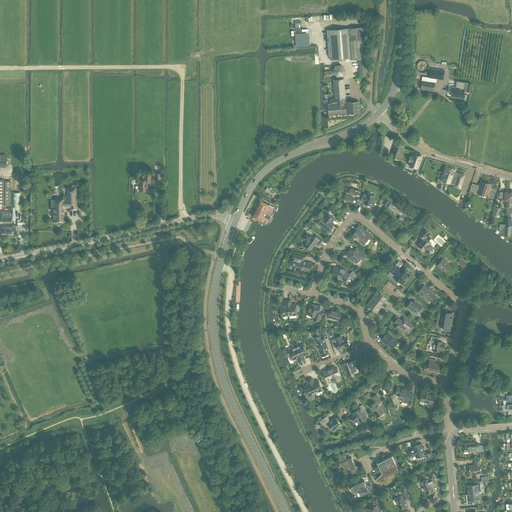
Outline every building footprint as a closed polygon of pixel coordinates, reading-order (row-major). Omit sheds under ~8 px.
[(361,76),(367,75),(363,27),(328,30),(331,60),(350,58),(351,59),(360,58),(361,76)] [(342,76),(345,70),(341,65),(336,66),(333,71),(337,76),(342,76)] [(431,69),(429,78),(443,80),(444,71),(431,69)] [(335,99),(330,100),(331,104),(340,103),(341,114),(347,114),(345,97),(344,79),(333,80),(335,99)] [(434,91),(435,83),(422,81),(420,89),(434,91)] [(471,84),(457,81),(456,85),(458,86),(457,88),(453,87),(453,88),(452,87),(451,92),(452,92),(451,96),(464,98),(464,93),(464,91),(468,91),(468,92),(469,92),(469,91),(470,92),(471,87),(471,84)] [(348,113),(360,113),(359,102),(347,102),(348,113)] [(331,104),(328,104),(329,115),(341,114),(340,103),(331,104)] [(399,160),(404,147),(396,144),(391,157),(399,160)] [(410,165),(417,168),(421,156),(414,154),(413,157),(410,157),(409,161),(411,162),(410,165)] [(441,179),(441,180),(442,180),(446,181),(449,183),(451,183),(455,184),(454,186),(460,188),(464,175),(458,173),(458,174),(454,173),(455,169),(446,166),(441,179)] [(147,183),(150,183),(150,175),(145,175),(145,176),(143,176),(143,181),(138,181),(138,185),(140,185),(140,191),(147,191),(147,183)] [(476,193),(486,197),(490,185),(481,181),(479,186),(478,185),(478,187),(472,185),(470,191),(468,197),(470,198),(472,192),(476,193)] [(55,206),(53,206),(53,221),(63,221),(63,208),(69,208),(69,210),(76,209),(76,188),(75,188),(75,185),(72,185),(72,188),(67,188),(67,201),(63,201),(63,200),(54,200),(55,206)] [(351,188),(349,195),(351,195),(352,194),(359,196),(361,191),(351,188)] [(500,192),(500,198),(502,198),(502,201),(505,201),(506,202),(506,210),(509,210),(509,192),(508,190),(506,190),(505,192),(500,192)] [(366,194),(363,193),(361,201),(364,202),(363,203),(371,206),(371,205),(373,205),(374,201),(373,201),(375,196),(367,193),(366,194)] [(260,200),(258,204),(272,212),(273,208),(273,207),(269,205),(260,200)] [(387,201),(384,205),(393,211),(400,215),(397,219),(401,221),(403,218),(405,219),(408,214),(402,211),(403,210),(396,206),(387,201)] [(258,204),(256,208),(268,214),(268,213),(271,214),(272,213),(272,212),(258,204)] [(256,208),(254,212),(269,220),(270,217),(267,215),(268,214),(256,208)] [(11,223),(11,218),(11,211),(1,211),(1,223),(11,223)] [(254,212),(252,216),(261,221),(262,219),(264,220),(267,222),(269,221),(270,220),(269,220),(254,212)] [(331,223),(334,219),(326,214),(324,216),(323,216),(318,222),(321,224),(320,225),(328,231),(329,230),(330,230),(331,229),(331,228),(333,225),(331,223)] [(11,226),(1,226),(2,235),(12,235),(11,231),(16,231),(16,225),(11,225),(11,226)] [(371,241),(373,238),(359,226),(355,231),(356,231),(352,236),(360,242),(360,241),(364,244),(368,239),(371,241)] [(430,234),(427,231),(424,228),(419,234),(424,238),(417,246),(420,248),(421,248),(421,249),(422,249),(422,248),(428,253),(429,252),(430,253),(431,253),(432,253),(432,252),(433,251),(433,250),(432,249),(433,248),(429,245),(431,243),(429,241),(430,239),(431,238),(431,237),(430,236),(429,235),(430,234)] [(310,235),(309,236),(307,234),(304,238),(307,241),(304,245),(310,250),(316,243),(319,245),(322,241),(315,235),(313,238),(310,235)] [(362,261),(366,257),(356,248),(353,251),(350,248),(345,254),(352,260),(352,259),(358,264),(361,260),(362,261)] [(303,261),(304,257),(293,254),(291,262),(297,263),(295,270),(296,271),(299,272),(301,271),(301,270),(309,272),(312,263),(303,261)] [(464,268),(467,264),(461,258),(457,262),(464,268)] [(445,273),(451,266),(443,259),(437,265),(445,273)] [(394,269),(391,273),(394,275),(394,276),(393,277),(399,281),(402,284),(403,282),(404,283),(411,275),(409,273),(407,271),(407,270),(406,269),(406,268),(404,266),(401,264),(399,262),(399,261),(393,268),(394,269)] [(350,275),(343,269),(334,267),(332,274),(337,276),(338,277),(338,278),(338,279),(339,279),(340,279),(341,278),(345,281),(349,277),(354,281),(357,276),(352,272),(350,275)] [(431,290),(430,291),(424,285),(417,293),(422,297),(423,296),(429,301),(435,294),(431,290)] [(375,296),(368,305),(371,307),(372,309),(373,310),(373,311),(374,312),(374,311),(376,313),(380,308),(379,308),(381,305),(386,298),(384,297),(381,294),(378,292),(375,296)] [(282,317),(289,316),(288,301),(285,301),(285,305),(281,306),(282,317)] [(296,304),(292,305),(291,301),(288,301),(289,316),(297,315),(296,312),(300,312),(299,305),(296,305),(296,304)] [(411,301),(406,308),(414,314),(416,315),(419,312),(422,307),(415,301),(414,304),(411,301)] [(318,314),(320,307),(310,304),(307,314),(314,316),(313,320),(320,322),(322,315),(318,314)] [(338,320),(340,313),(330,310),(329,314),(326,313),(325,319),(329,320),(329,318),(338,320)] [(449,331),(453,314),(448,313),(447,314),(442,313),(438,333),(443,334),(444,330),(449,331)] [(398,318),(394,323),(397,326),(395,328),(402,333),(403,331),(408,335),(415,326),(407,320),(403,317),(401,320),(398,318)] [(325,339),(328,338),(325,331),(319,333),(321,339),(316,341),(317,346),(321,356),(329,353),(328,349),(329,349),(325,339)] [(392,349),(398,343),(388,333),(381,340),(386,345),(386,344),(392,349)] [(341,336),(331,340),(333,346),(336,345),(339,350),(343,349),(343,348),(346,347),(349,346),(346,338),(342,340),(341,336)] [(428,345),(433,346),(432,351),(440,352),(440,349),(443,350),(444,344),(442,344),(442,342),(439,342),(439,338),(431,337),(431,341),(429,340),(428,345)] [(296,347),(302,361),(305,360),(303,356),(307,354),(303,344),(296,347)] [(299,362),(302,361),(296,347),(289,350),(290,353),(287,354),(290,360),(291,360),(293,359),(293,360),(297,359),(299,362)] [(435,363),(436,360),(429,359),(428,365),(425,365),(424,370),(427,371),(427,372),(431,373),(431,372),(435,372),(435,371),(439,372),(440,364),(435,363)] [(353,372),(357,370),(353,362),(348,364),(347,363),(341,365),(347,378),(352,376),(352,374),(353,374),(353,372)] [(327,373),(324,374),(327,381),(331,379),(332,382),(335,380),(340,378),(339,375),(340,375),(337,368),(335,369),(334,367),(326,371),(327,373)] [(310,380),(316,393),(322,390),(318,381),(314,382),(313,379),(310,380)] [(313,395),(316,393),(310,380),(307,381),(308,385),(305,387),(307,392),(305,393),(307,399),(309,399),(312,398),(313,396),(313,395)] [(410,394),(410,390),(397,388),(396,395),(400,396),(399,398),(402,399),(402,402),(411,404),(413,394),(410,394)] [(507,392),(500,392),(500,393),(501,395),(502,401),(506,400),(506,405),(511,404),(511,394),(508,395),(507,392)] [(433,401),(434,395),(422,393),(421,401),(432,403),(431,408),(435,409),(435,406),(436,401),(433,401)] [(384,414),(383,413),(384,412),(378,403),(381,401),(376,395),(372,398),(376,402),(370,407),(377,417),(378,417),(378,418),(384,414)] [(511,404),(506,405),(502,405),(503,410),(508,410),(508,414),(511,413),(511,404)] [(366,416),(368,414),(362,405),(358,408),(359,409),(353,413),(354,415),(350,417),(354,423),(358,420),(359,423),(363,420),(364,421),(365,421),(367,420),(367,419),(366,418),(367,418),(366,416)] [(335,417),(330,421),(327,416),(320,421),(323,425),(324,425),(326,428),(329,425),(333,431),(335,430),(336,432),(340,429),(338,427),(341,424),(335,417)] [(479,445),(476,445),(475,442),(464,443),(465,450),(464,450),(464,454),(468,454),(468,451),(476,450),(476,453),(480,453),(479,445)] [(430,452),(425,454),(421,444),(415,446),(416,447),(413,447),(414,449),(408,451),(410,457),(416,455),(417,457),(422,456),(423,461),(433,458),(430,452)] [(352,458),(347,460),(345,455),(339,457),(341,465),(342,464),(343,465),(344,468),(347,467),(348,469),(351,471),(352,473),(352,472),(352,473),(358,471),(352,458)] [(396,465),(394,461),(394,460),(392,456),(386,458),(383,460),(379,462),(380,463),(378,464),(377,463),(377,464),(379,467),(380,471),(381,470),(384,475),(388,473),(389,475),(390,475),(390,474),(397,471),(394,466),(396,465)] [(480,465),(480,459),(474,460),(475,465),(469,466),(469,471),(467,471),(467,478),(472,477),(472,474),(481,473),(480,465)] [(437,483),(436,479),(433,474),(423,478),(424,481),(421,482),(423,487),(422,488),(423,491),(425,491),(426,495),(434,491),(432,486),(437,483)] [(364,481),(363,480),(359,482),(359,483),(351,487),(353,492),(355,492),(354,492),(355,493),(356,493),(357,493),(358,493),(358,492),(359,492),(361,496),(368,493),(369,495),(375,491),(372,486),(369,487),(369,486),(367,487),(364,481)] [(480,485),(479,485),(478,484),(466,485),(467,495),(466,495),(467,505),(479,503),(479,500),(480,500),(479,491),(480,491),(480,485)] [(403,497),(407,495),(405,489),(395,493),(397,498),(395,499),(400,510),(408,506),(403,497)] [(379,511),(378,509),(381,508),(377,499),(374,500),(375,503),(373,504),(374,507),(369,509),(370,511),(379,511)]
